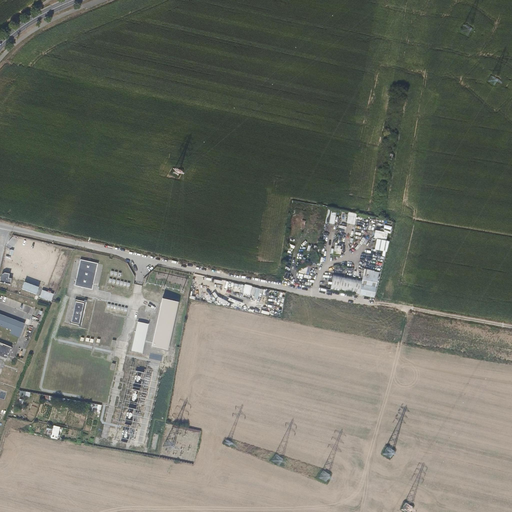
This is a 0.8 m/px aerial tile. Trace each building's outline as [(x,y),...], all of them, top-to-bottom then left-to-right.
[(326,224),(335,225),(336,210),(327,209),(326,224)] [(349,213),(347,224),(354,226),(357,215),(349,213)] [(373,239),(385,241),(386,233),(374,232),(373,239)] [(97,263),(79,259),(73,286),(91,289),(97,263)] [(299,274),(310,275),(311,264),(306,264),(307,260),(300,260),(299,274)] [(330,290),(374,298),(378,273),(363,270),(361,280),(332,275),(330,290)] [(39,287),(24,282),(22,289),(36,294),(39,287)] [(39,299),(51,302),(53,294),(42,291),(39,299)] [(0,298),(0,301),(15,307),(17,302),(1,296),(0,298)] [(179,302),(162,299),(152,346),(169,350),(179,302)] [(85,303),(75,300),(70,324),(80,326),(85,303)] [(24,324),(0,314),(0,325),(11,330),(9,334),(19,338),(24,324)] [(148,325),(138,323),(132,351),(142,354),(148,325)] [(13,348),(0,342),(0,356),(9,360),(13,348)] [(53,426),(52,430),(46,429),(45,437),(57,440),(60,427),(53,426)]
